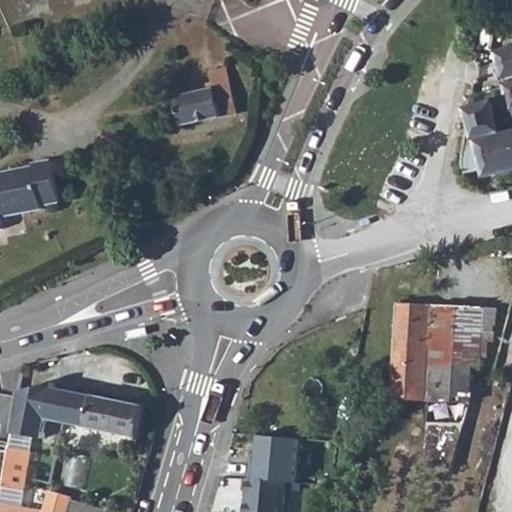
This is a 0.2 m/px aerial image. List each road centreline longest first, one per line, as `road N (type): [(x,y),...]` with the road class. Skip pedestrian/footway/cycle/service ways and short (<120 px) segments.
road 1 (tertiary): [(288,237),(325,119),(362,43),(396,0)]
road 2 (tertiary): [(348,0),(241,217)]
road 3 (residential): [(300,260),(511,207)]
road 4 (tertiary): [(192,278),(0,341)]
road 5 (tertiary): [(228,323),(171,511)]
